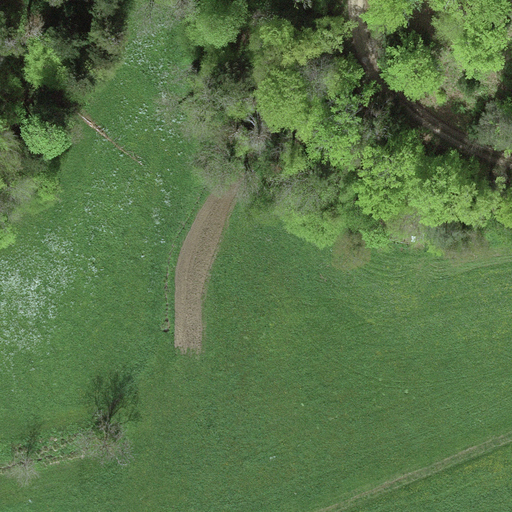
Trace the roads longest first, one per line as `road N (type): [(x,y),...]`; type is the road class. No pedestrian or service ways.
road 1 (track): [(511,159),(430,118),(374,76),(358,0)]
road 2 (track): [(511,438),(332,511)]
